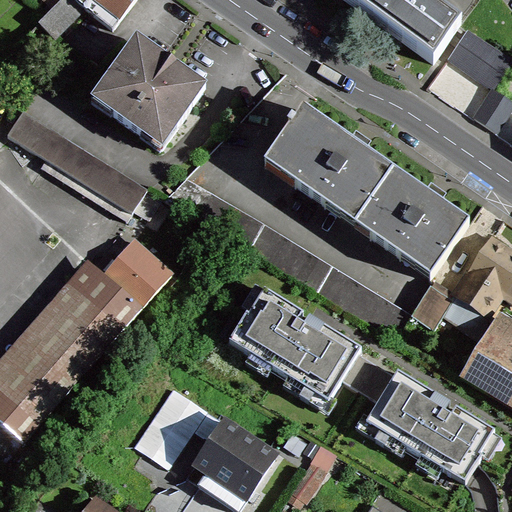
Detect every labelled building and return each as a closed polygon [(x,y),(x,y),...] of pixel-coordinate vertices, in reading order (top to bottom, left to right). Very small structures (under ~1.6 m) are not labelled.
[(86,8),(75,0),(64,0),(41,24),(56,39),(86,8)] [(75,0),(86,8),(115,31),(139,0),(75,0)] [(436,0),(372,0),(461,64),(483,33),(436,0)] [(56,39),(41,24),(18,48),(34,62),(56,39)] [(205,94),(136,45),(93,104),(163,152),(205,94)] [(481,47),(464,70),(478,80),(496,56),(481,47)] [(510,66),(496,56),(478,80),(492,90),(510,66)] [(498,137),(511,115),(511,100),(493,90),(474,121),(498,137)] [(356,230),(395,173),(379,162),(378,164),(364,154),(368,148),(353,138),(349,144),(335,134),(336,133),(305,111),(296,125),(293,123),(289,129),(292,130),(266,168),(297,189),(298,188),(326,207),(325,209),(356,230)] [(148,191),(22,114),(7,139),(132,216),(148,191)] [(431,282),(470,226),(454,214),(453,216),(439,206),(443,200),(428,190),(424,196),(410,186),(411,184),(395,173),(356,230),(372,241),(373,240),(401,260),(400,261),(431,282)] [(186,180),(165,202),(182,211),(197,186),(186,180)] [(197,186),(182,211),(193,218),(209,193),(197,186)] [(209,193),(193,218),(204,225),(220,200),(209,193)] [(204,225),(216,232),(231,207),(220,200),(204,225)] [(216,232),(227,239),(243,214),(231,207),(216,232)] [(227,239),(239,246),(254,220),(243,214),(227,239)] [(254,220),(239,246),(249,252),(265,227),(254,220)] [(249,252),(261,260),(277,234),(265,227),(249,252)] [(277,234),(261,260),(272,266),(288,241),(277,234)] [(288,241),(272,266),(284,273),(299,248),(288,241)] [(511,301),(511,254),(492,241),(455,297),(488,319),(503,296),(511,301)] [(142,310),(171,277),(134,243),(104,277),(142,310)] [(299,248),(284,273),(295,280),(310,255),(299,248)] [(310,255),(295,280),(306,287),(322,262),(310,255)] [(322,262),(306,287),(318,294),(333,268),(322,262)] [(333,268),(318,294),(329,301),(344,275),(333,268)] [(344,275),(329,301),(340,307),(356,282),(344,275)] [(0,428),(21,448),(142,310),(104,277),(103,276),(0,393),(0,428)] [(356,282),(340,307),(352,314),(367,289),(356,282)] [(367,289),(352,314),(363,321),(378,296),(367,289)] [(431,289),(413,319),(435,332),(454,302),(431,289)] [(304,315),(265,292),(250,317),(247,315),(230,343),(329,404),(343,382),(359,356),(362,351),(330,332),(325,329),(326,327),(311,318),(305,328),(298,324),(304,315)] [(378,296),(363,321),(374,328),(389,303),(378,296)] [(385,335),(401,310),(389,303),(374,328),(385,335)] [(385,335),(397,342),(412,316),(401,310),(385,335)] [(511,345),(490,332),(461,378),(511,409),(511,345)] [(343,382),(358,392),(374,365),(359,356),(343,382)] [(380,368),(374,365),(358,392),(364,395),(380,368)] [(396,378),(380,368),(364,395),(380,405),(396,378)] [(429,393),(399,374),(396,378),(380,405),(368,424),(466,485),(483,458),(481,457),(496,433),(457,409),(452,418),(446,414),(452,405),(436,395),(435,396),(429,393)] [(207,413),(174,391),(135,449),(168,471),(207,413)] [(224,424),(207,413),(194,433),(204,439),(204,438),(211,443),(224,424)] [(276,459),(224,424),(211,443),(195,466),(248,501),(276,459)] [(240,511),(248,501),(195,466),(186,480),(234,511),(240,511)] [(87,511),(94,511),(100,504),(96,500),(87,511)]
